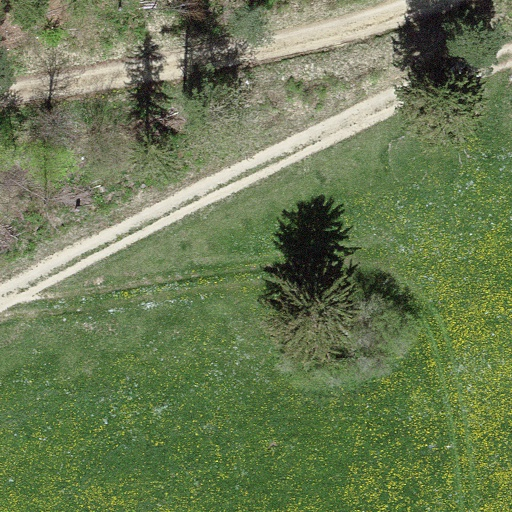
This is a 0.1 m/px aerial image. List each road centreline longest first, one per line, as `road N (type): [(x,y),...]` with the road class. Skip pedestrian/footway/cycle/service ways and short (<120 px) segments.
road 1 (track): [(511,47),(0,292)]
road 2 (track): [(0,303),(166,280),(511,269)]
road 3 (track): [(421,0),(299,41),(89,82),(0,90)]
